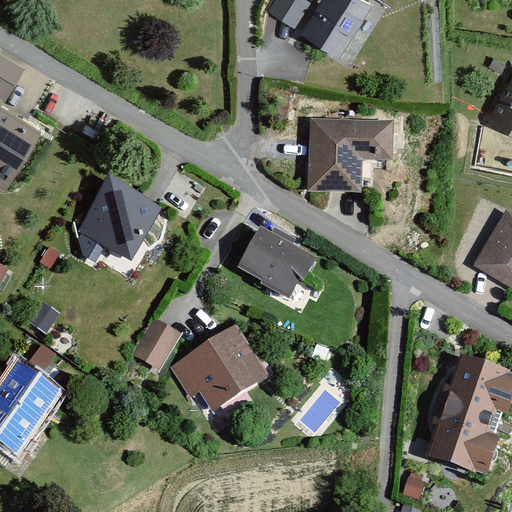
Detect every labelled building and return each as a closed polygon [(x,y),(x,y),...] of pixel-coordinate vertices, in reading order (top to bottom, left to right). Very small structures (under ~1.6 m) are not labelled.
[(277,0),(271,11),(297,25),(310,0),(277,0)] [(372,7),(361,0),(325,0),(303,36),(341,59),(372,7)] [(0,55),(0,96),(7,101),(26,70),(0,55)] [(511,79),(487,121),(511,136),(511,79)] [(42,133),(0,108),(0,187),(7,192),(42,133)] [(394,129),(313,126),(311,198),(362,200),(363,166),(392,168),(394,129)] [(165,215),(110,183),(78,237),(133,269),(165,215)] [(511,218),(509,217),(476,271),(511,292),(511,218)] [(315,266),(263,235),(240,275),(291,305),(315,266)] [(0,285),(9,269),(0,263),(0,285)] [(47,334),(60,314),(42,302),(29,323),(47,334)] [(183,341),(158,326),(136,363),(160,378),(183,341)] [(270,384),(238,332),(173,371),(193,404),(204,397),(216,417),(270,384)] [(65,400),(16,366),(0,389),(0,450),(20,464),(65,400)] [(511,425),(511,384),(463,366),(425,468),(487,492),(511,425)]
